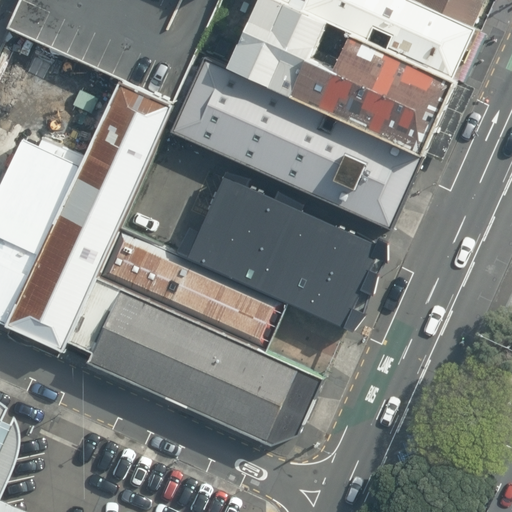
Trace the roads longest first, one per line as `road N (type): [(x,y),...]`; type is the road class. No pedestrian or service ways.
road 1 (primary): [(343,511),(511,128)]
road 2 (unclassified): [(341,511),(0,356)]
